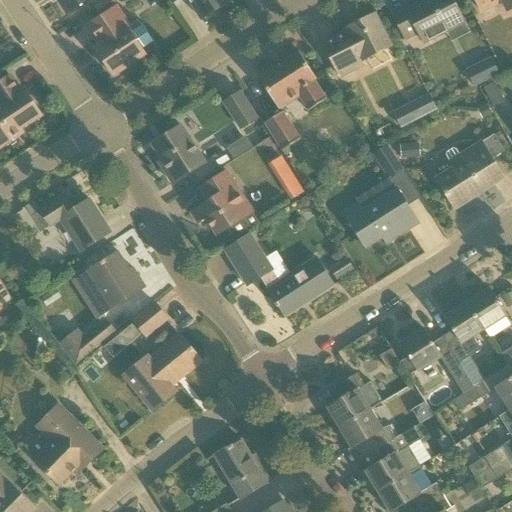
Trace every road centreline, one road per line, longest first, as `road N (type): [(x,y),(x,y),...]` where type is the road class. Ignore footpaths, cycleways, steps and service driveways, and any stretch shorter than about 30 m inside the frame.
road 1 (residential): [(266,383),(233,325),(193,293),(98,129)]
road 2 (residential): [(266,383),(511,221)]
road 3 (residential): [(98,129),(314,0)]
road 4 (residential): [(101,511),(266,383)]
road 5 (residential): [(98,129),(13,0)]
road 6 (residential): [(337,511),(266,383)]
